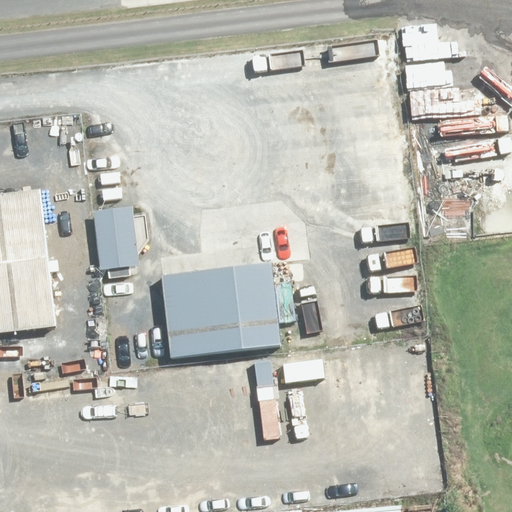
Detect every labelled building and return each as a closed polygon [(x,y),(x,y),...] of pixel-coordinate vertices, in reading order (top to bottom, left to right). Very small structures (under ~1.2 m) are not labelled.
[(35,196),(0,200),(0,338),(51,333),(35,196)] [(136,212),(95,217),(101,277),(143,272),(136,212)] [(266,272),(159,284),(169,366),(276,354),(266,272)] [(285,337),(288,355),(327,347),(328,349),(367,341),(364,322),(285,337)] [(173,400),(194,397),(194,400),(225,396),(225,398),(276,392),(273,364),(196,373),(172,371),(173,400)] [(423,374),(327,386),(304,389),(306,405),(326,403),(331,444),(430,431),(423,374)] [(221,421),(219,457),(224,457),(223,469),(230,470),(229,499),(306,503),(307,499),(329,500),(330,475),(344,475),(343,496),(361,497),(383,492),(384,462),(377,461),(377,458),(359,457),(359,449),(335,448),(335,451),(301,449),(301,454),(291,453),(292,425),(221,421)] [(154,511),(157,500),(138,496),(148,453),(67,436),(64,454),(53,451),(48,476),(58,478),(53,502),(98,511),(154,511)] [(0,460),(0,511),(19,511),(13,459),(0,460)]
